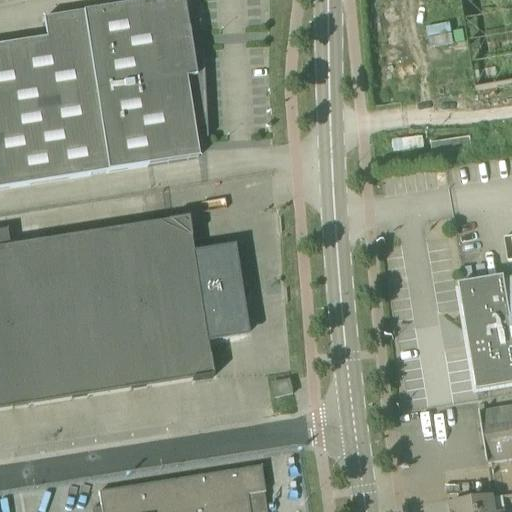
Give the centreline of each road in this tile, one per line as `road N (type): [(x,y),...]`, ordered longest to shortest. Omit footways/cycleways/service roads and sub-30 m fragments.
road 1 (tertiary): [(357,430),(334,163),(331,0)]
road 2 (unclassified): [(0,486),(357,430)]
